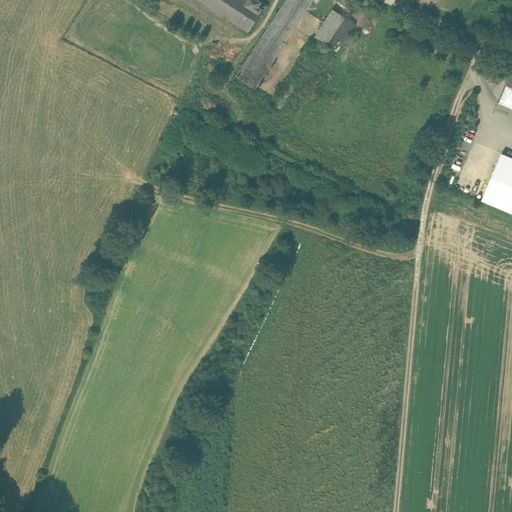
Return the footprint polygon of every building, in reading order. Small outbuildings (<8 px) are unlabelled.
[(200,0),(202,2),(249,32),(263,10),(264,11),(268,6),(259,0),(200,0)] [(286,0),(236,76),(240,78),(291,0),(286,0)] [(291,0),(240,78),(245,81),(255,88),(312,0),(291,0)] [(333,9),(315,36),(327,44),(345,17),(333,9)] [(511,69),(498,102),(511,108),(511,69)] [(511,157),(501,153),(482,200),(511,212),(511,157)]
